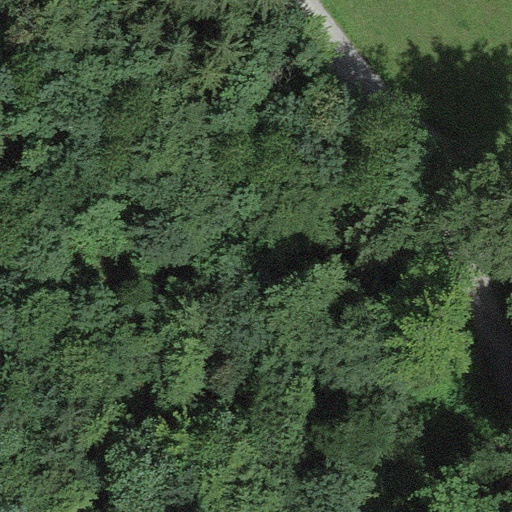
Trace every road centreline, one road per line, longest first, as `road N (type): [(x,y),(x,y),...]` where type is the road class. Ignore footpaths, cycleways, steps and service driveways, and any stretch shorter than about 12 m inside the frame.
road 1 (track): [(337,0),(445,155),(511,357)]
road 2 (track): [(511,200),(445,155),(511,159)]
